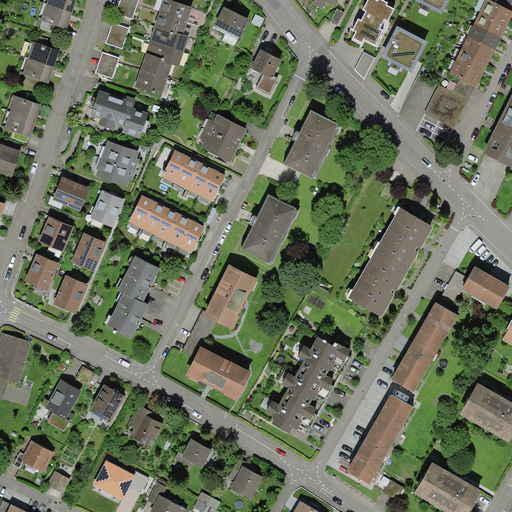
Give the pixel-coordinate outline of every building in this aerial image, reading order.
[(71,0),(44,0),(39,19),(64,26),(71,0)] [(132,20),(138,0),(120,0),(116,15),(132,20)] [(163,0),(155,24),(183,34),(192,8),(180,4),(167,0),(163,0)] [(312,0),(312,4),(322,9),(326,2),(336,8),(338,0),(312,0)] [(377,0),(367,0),(352,30),(377,43),(395,9),(377,0)] [(445,0),(421,0),(441,10),(445,0)] [(506,23),(511,10),(511,2),(506,0),(497,0),(496,3),(489,0),(487,0),(482,11),(506,23)] [(250,19),(223,7),(214,25),(241,38),(250,19)] [(499,35),(506,23),(482,11),(476,23),(499,35)] [(265,19),(255,14),(251,22),(260,27),(265,19)] [(107,44),(123,49),(129,28),(114,23),(107,44)] [(493,47),(499,35),(476,23),(470,36),(493,47)] [(189,36),(155,24),(146,52),(173,62),(179,65),(189,36)] [(424,41),(397,28),(383,55),(410,68),(424,41)] [(487,59),(493,47),(470,36),(464,48),(487,59)] [(57,46),(31,39),(23,69),(48,76),(57,46)] [(252,65),(274,76),(283,59),(260,48),(252,65)] [(481,72),(487,59),(464,48),(458,60),(481,72)] [(173,62),(146,52),(136,86),(162,96),(173,62)] [(113,77),(119,58),(102,53),(96,72),(113,77)] [(467,100),(481,72),(458,60),(452,72),(460,76),(453,92),(467,100)] [(453,92),(439,86),(426,112),(454,126),(467,100),(453,92)] [(133,108),(136,99),(100,89),(91,117),(99,120),(98,124),(115,130),(117,125),(123,128),(123,132),(140,139),(149,113),(133,108)] [(40,102),(14,95),(6,125),(31,132),(40,102)] [(285,165),(310,178),(336,125),(311,112),(285,165)] [(511,164),(511,115),(506,112),(486,152),(511,164)] [(203,146),(231,160),(247,128),(219,114),(203,146)] [(96,175),(126,186),(139,152),(109,141),(96,175)] [(0,144),(0,170),(11,175),(20,152),(0,144)] [(61,179),(53,197),(81,209),(89,191),(61,179)] [(124,201),(103,192),(91,220),(113,229),(124,201)] [(10,198),(0,195),(0,227),(2,228),(10,198)] [(243,249),(270,262),(297,209),(269,195),(243,249)] [(353,298),(380,314),(432,225),(404,209),(353,298)] [(67,218),(41,211),(33,241),(58,248),(67,218)] [(101,237),(76,230),(68,260),(93,267),(101,237)] [(56,260),(30,253),(22,283),(47,290),(56,260)] [(160,268),(135,256),(118,290),(124,293),(106,324),(133,337),(148,303),(144,301),(160,268)] [(228,264),(205,312),(232,325),(256,278),(228,264)] [(498,306),(510,285),(476,266),(465,287),(498,306)] [(83,280),(57,273),(49,303),(74,310),(83,280)] [(394,379),(415,391),(458,315),(437,304),(394,379)] [(32,342),(3,333),(0,342),(0,350),(2,351),(0,358),(0,399),(3,400),(9,382),(19,385),(32,342)] [(347,354),(317,337),(311,348),(305,345),(298,356),(304,359),(294,376),(289,373),(283,383),(289,387),(279,403),(273,400),(266,411),(274,416),(270,422),(289,433),(293,425),(303,431),(347,354)] [(249,369),(200,344),(186,371),(235,396),(249,369)] [(83,366),(76,379),(89,386),(96,373),(83,366)] [(61,379),(46,406),(55,411),(67,418),(83,391),(61,379)] [(510,439),(511,434),(511,401),(481,383),(464,412),(510,439)] [(94,405),(112,415),(124,395),(106,384),(94,405)] [(351,468),(372,480),(414,406),(392,394),(351,468)] [(135,427),(131,435),(152,446),(164,422),(153,417),(155,412),(139,404),(129,424),(135,427)] [(67,418),(55,411),(49,421),(64,430),(70,420),(67,418)] [(213,449),(192,438),(186,449),(181,447),(175,458),(190,466),(193,461),(203,467),(213,449)] [(25,460),(44,471),(55,453),(36,442),(25,460)] [(106,450),(96,468),(110,476),(121,458),(106,450)] [(453,511),(464,511),(480,488),(434,460),(416,489),(453,511)] [(251,497),(263,475),(244,466),(233,488),(251,497)] [(111,479),(100,498),(121,509),(132,490),(111,479)] [(168,487),(158,481),(148,499),(156,503),(151,511),(186,511),(188,508),(164,495),(168,487)] [(323,511),(302,499),(294,511),(323,511)]
